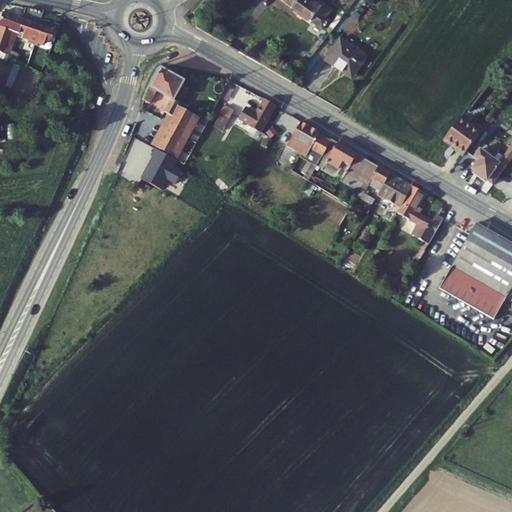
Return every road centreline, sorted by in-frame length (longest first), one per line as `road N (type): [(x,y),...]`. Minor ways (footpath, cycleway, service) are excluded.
road 1 (secondary): [(165,31),(511,225)]
road 2 (tertiary): [(0,382),(102,152)]
road 3 (tertiary): [(102,152),(0,352)]
road 4 (unclassified): [(511,361),(381,511)]
